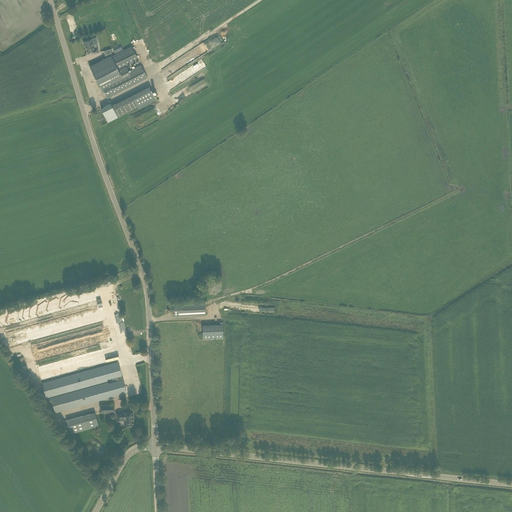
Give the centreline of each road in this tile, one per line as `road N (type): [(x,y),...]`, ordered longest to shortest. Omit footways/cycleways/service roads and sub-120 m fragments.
road 1 (unclassified): [(154,445),(147,292),(50,0)]
road 2 (unclassified): [(511,483),(154,445)]
road 3 (track): [(83,111),(149,81),(164,61),(259,0)]
